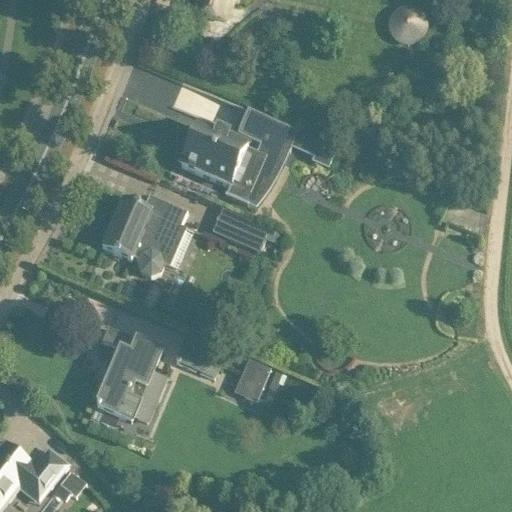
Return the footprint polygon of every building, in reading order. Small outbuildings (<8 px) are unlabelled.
[(198,0),(195,14),(214,19),(217,20),(222,1),(229,3),(229,0),(198,0)] [(387,18),(401,50),(429,38),(415,6),(387,18)] [(299,134),(289,130),(248,112),(238,137),(261,147),(257,154),(204,131),(199,129),(190,149),(182,169),(251,198),(267,160),(284,167),(292,150),(299,134)] [(102,251),(121,259),(131,264),(133,260),(140,263),(138,267),(142,276),(151,280),(160,277),(164,267),(170,270),(187,232),(181,230),(188,215),(150,199),(145,211),(124,202),(102,251)] [(266,243),(271,232),(239,218),(228,242),(260,256),(266,243)] [(110,332),(110,331),(108,330),(107,333),(108,333),(102,346),(122,354),(97,411),(116,419),(120,421),(120,420),(132,425),(134,421),(144,396),(158,402),(167,381),(152,376),(162,353),(128,340),(110,332)] [(177,365),(216,382),(227,356),(187,337),(176,362),(178,363),(177,365)] [(264,390),(272,373),(249,363),(241,380),(264,390)] [(29,464),(22,459),(7,447),(0,454),(0,497),(9,504),(20,491),(33,501),(44,487),(51,492),(69,468),(49,452),(36,469),(29,464)]
